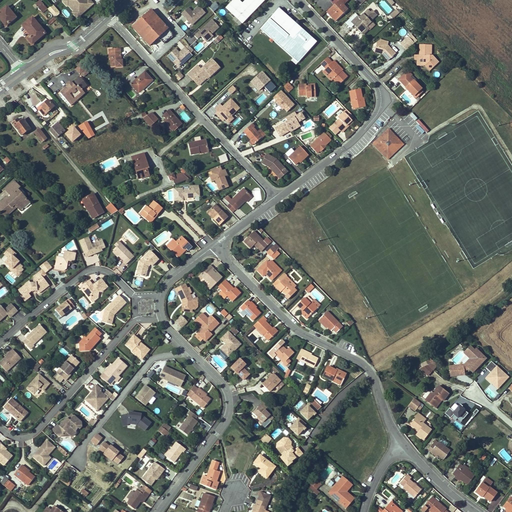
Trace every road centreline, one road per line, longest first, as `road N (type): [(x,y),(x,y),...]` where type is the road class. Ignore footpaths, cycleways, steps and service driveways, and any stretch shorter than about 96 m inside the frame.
road 1 (residential): [(214,246),(275,311),(371,373),(405,444)]
road 2 (residential): [(298,0),(381,97),(362,132),(277,199)]
road 3 (residential): [(277,199),(107,13)]
road 4 (residential): [(161,317),(225,387),(229,405),(225,423),(158,511)]
road 5 (residential): [(137,319),(31,443),(16,443),(0,429)]
road 6 (residential): [(0,349),(86,269),(108,269),(136,297)]
road 7 (unknown): [(192,353),(159,362),(76,462)]
